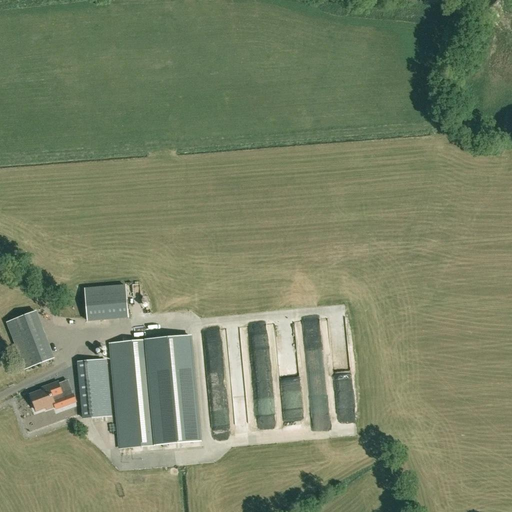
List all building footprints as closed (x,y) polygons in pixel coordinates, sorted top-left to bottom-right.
[(88,321),(108,319),(105,288),(85,289),(88,321)] [(191,337),(110,344),(120,449),(200,442),(191,337)] [(46,339),(18,350),(18,352),(25,369),(54,358),(51,352),(46,339)] [(105,360),(80,362),(78,363),(83,418),(110,416),(105,360)] [(292,380),(300,379),(299,369),(291,370),(292,380)] [(42,390),(30,395),(36,411),(45,407),(46,409),(54,406),(55,409),(76,402),(71,390),(62,393),(59,384),(58,382),(47,386),(41,388),(42,390)] [(302,414),(287,415),(288,430),(303,428),(302,414)]
